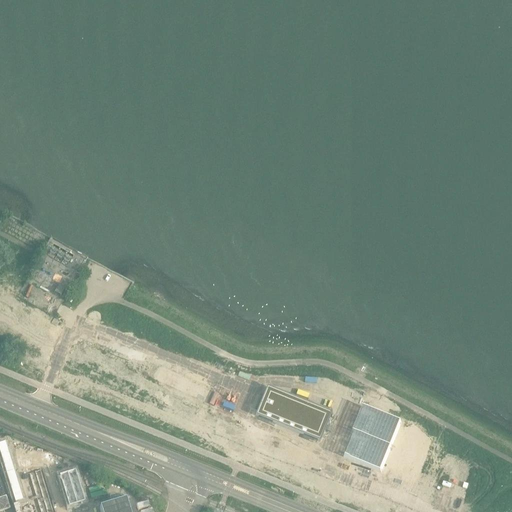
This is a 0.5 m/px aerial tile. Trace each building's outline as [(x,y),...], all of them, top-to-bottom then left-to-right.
[(59,285),(56,292),(61,295),(65,288),(59,285)] [(267,387),(255,416),(320,443),(325,430),(332,414),(267,387)] [(363,408),(353,433),(391,448),(401,423),(363,408)] [(353,433),(343,457),(381,473),(391,448),(353,433)] [(1,443),(0,442),(0,466),(2,473),(9,471),(1,443)] [(9,471),(2,473),(11,501),(18,499),(9,471)] [(50,511),(39,472),(27,475),(37,511),(50,511)] [(73,473),(57,478),(67,509),(82,504),(73,473)] [(93,482),(89,484),(96,507),(100,505),(93,482)] [(156,511),(153,499),(141,503),(143,511),(156,511)] [(99,509),(100,511),(128,511),(125,501),(99,509)]
